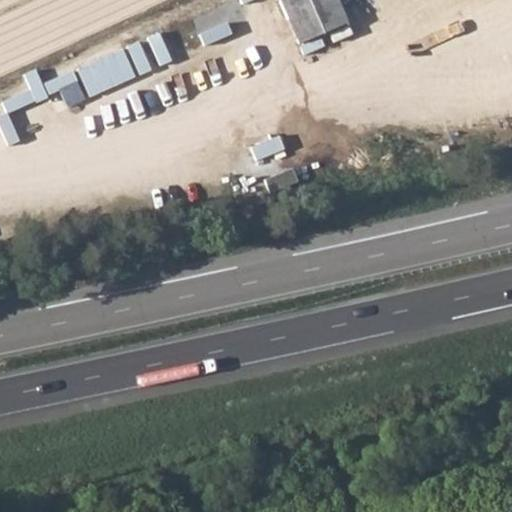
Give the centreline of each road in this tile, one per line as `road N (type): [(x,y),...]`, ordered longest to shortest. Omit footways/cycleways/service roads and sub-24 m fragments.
road 1 (motorway): [(511,224),(0,335)]
road 2 (motorway): [(0,396),(511,286)]
